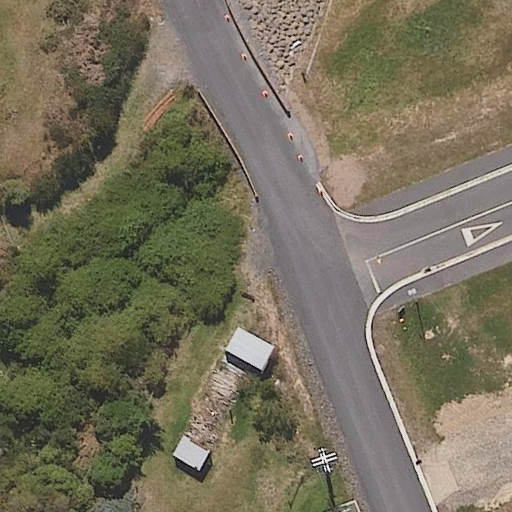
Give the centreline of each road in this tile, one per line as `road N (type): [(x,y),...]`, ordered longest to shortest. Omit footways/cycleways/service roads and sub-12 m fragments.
road 1 (residential): [(188,0),(311,284)]
road 2 (residential): [(311,284),(401,511)]
road 3 (residential): [(511,201),(311,284)]
